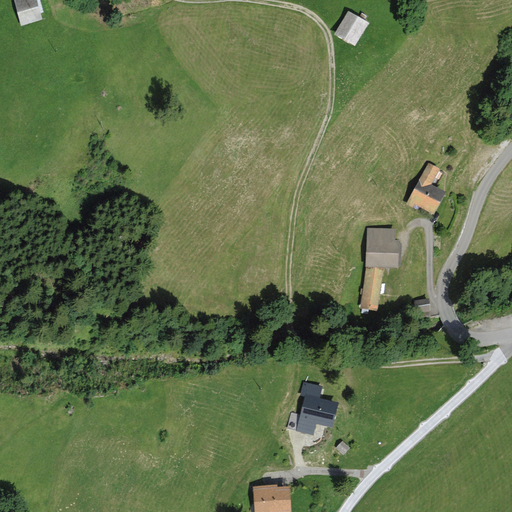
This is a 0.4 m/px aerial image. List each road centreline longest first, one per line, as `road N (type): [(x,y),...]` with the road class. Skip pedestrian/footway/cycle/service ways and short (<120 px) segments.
road 1 (track): [(505,354),(378,364),(298,341),(286,283),(297,191),(330,111),(333,62),(326,27),(312,13),(243,0)]
road 2 (unclassified): [(511,335),(471,339),(443,301),(480,197),(511,150)]
road 3 (track): [(342,511),(505,354)]
